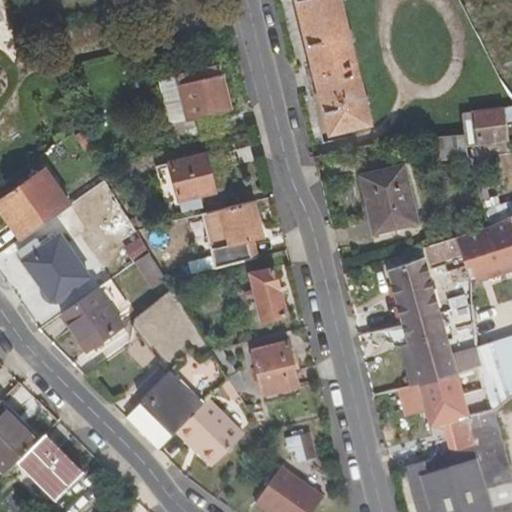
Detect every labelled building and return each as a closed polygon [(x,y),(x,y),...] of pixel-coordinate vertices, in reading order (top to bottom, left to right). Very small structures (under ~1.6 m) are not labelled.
[(301,0),(333,135),(375,124),(345,0),(301,0)] [(511,25),(499,0),(471,0),(511,82),(511,25)] [(234,113),(225,77),(190,86),(199,122),(234,113)] [(465,108),(465,116),(478,115),(478,107),(465,108)] [(511,146),(509,112),(478,115),(465,116),(467,136),(479,135),(480,149),(511,146)] [(469,159),(467,136),(433,138),(436,161),(469,159)] [(217,194),(210,157),(175,165),(183,203),(217,194)] [(18,213),(33,235),(74,206),(48,170),(4,199),(15,215),(18,213)] [(420,230),(406,174),(366,184),(374,217),(382,215),(388,239),(420,230)] [(511,211),(509,202),(489,209),(492,221),(511,214),(511,211)] [(264,240),(255,203),(224,209),(234,247),(264,240)] [(511,217),(496,225),(460,237),(466,253),(475,275),(475,279),(511,266),(511,217)] [(440,262),(466,253),(460,237),(435,246),(440,262)] [(27,265),(52,303),(88,279),(63,241),(46,252),(27,265)] [(27,265),(46,252),(40,242),(20,255),(27,265)] [(154,289),(168,281),(150,254),(138,262),(154,289)] [(169,281),(187,277),(201,273),(197,258),(166,266),(169,281)] [(407,344),(417,385),(457,375),(425,259),(391,269),(411,343),(407,344)] [(288,316),(277,270),(255,276),(266,322),(288,316)] [(190,285),(187,277),(169,281),(168,281),(173,289),(190,285)] [(122,326),(98,290),(61,316),(84,351),(122,326)] [(207,400),(229,379),(173,290),(129,322),(151,349),(155,346),(174,367),(141,399),(173,434),(176,431),(207,400)] [(467,293),(446,299),(452,323),(473,318),(467,293)] [(496,412),(511,400),(511,340),(486,349),(489,368),(496,412)] [(301,386),(291,344),(254,353),(264,396),(301,386)] [(481,370),(489,368),(486,349),(476,353),(481,370)] [(496,412),(489,368),(481,370),(494,412),(496,412)] [(465,443),(476,440),(470,419),(457,375),(417,385),(418,386),(418,388),(416,388),(415,388),(423,415),(430,413),(434,428),(449,425),(458,422),(465,443)] [(127,418),(158,449),(173,434),(141,399),(127,418)] [(176,431),(212,465),(242,434),(207,400),(176,431)] [(0,404),(0,469),(6,476),(19,464),(39,444),(0,405),(0,404)] [(511,511),(511,466),(496,412),(494,412),(470,419),(476,440),(481,458),(480,467),(493,511),(511,511)] [(449,425),(455,445),(465,443),(458,422),(449,425)] [(316,449),(312,433),(295,438),(299,453),(316,449)] [(84,478),(44,439),(39,444),(19,464),(57,504),(84,478)] [(493,511),(480,467),(481,458),(476,440),(465,443),(467,452),(458,454),(455,445),(405,458),(420,511),(493,511)] [(467,452),(465,443),(455,445),(458,454),(467,452)] [(281,466),(256,503),(268,511),(270,511),(272,509),(276,511),(313,511),(324,497),(281,466)]
